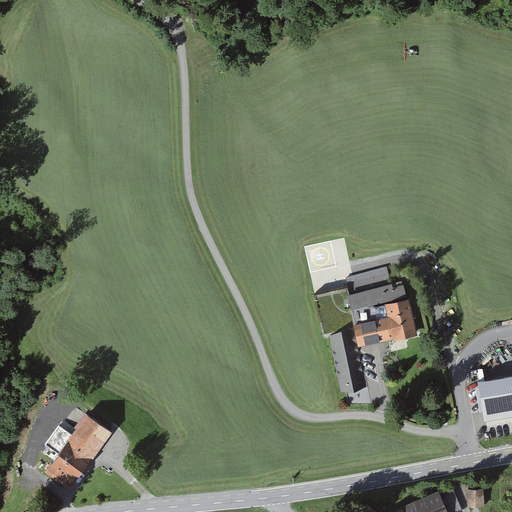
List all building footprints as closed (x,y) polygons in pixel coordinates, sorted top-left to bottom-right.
[(350,285),(352,294),(393,285),(389,270),(348,278),(350,285)] [(352,294),(355,311),(411,299),(408,282),(393,285),(352,294)] [(350,285),(314,292),(324,335),(359,328),(355,311),(352,294),(350,285)] [(395,337),(416,333),(410,303),(359,313),(365,340),(394,334),(395,337)] [(356,332),(331,336),(342,390),(367,386),(365,376),(360,351),(356,332)] [(511,369),(478,376),(485,418),(511,412),(511,369)] [(87,413),(47,468),(68,484),(88,456),(90,458),(110,430),(87,413)] [(466,486),(467,505),(484,504),(484,486),(466,486)] [(465,511),(454,488),(441,495),(440,492),(396,511),(465,511)]
